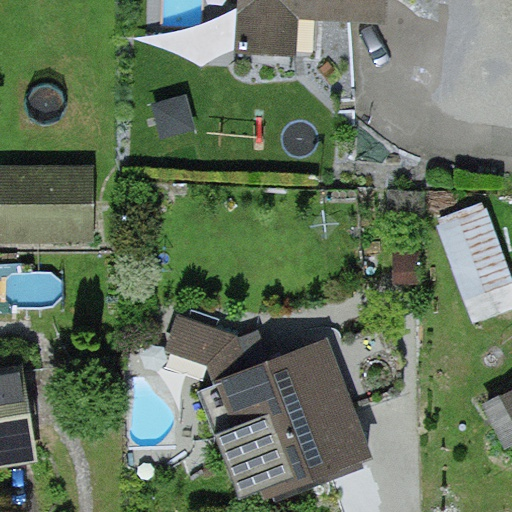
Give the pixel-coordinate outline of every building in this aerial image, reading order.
[(243,0),(240,50),(285,52),(288,16),(385,22),(386,0),(243,0)] [(87,171),(0,173),(0,246),(89,244),(87,171)] [(511,308),(511,289),(481,204),(441,218),(478,321),(511,308)] [(241,335),(170,324),(165,356),(200,361),(209,384),(189,391),(233,505),(359,457),(342,414),(403,392),(402,358),(387,322),(256,372),(241,335)] [(12,370),(0,372),(0,471),(28,467),(12,370)] [(511,395),(487,408),(507,447),(511,444),(511,395)]
